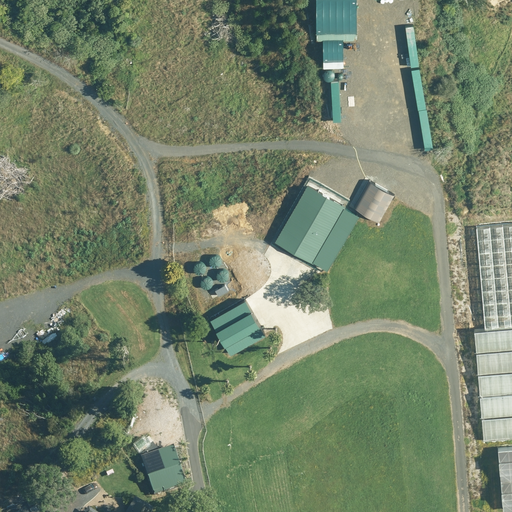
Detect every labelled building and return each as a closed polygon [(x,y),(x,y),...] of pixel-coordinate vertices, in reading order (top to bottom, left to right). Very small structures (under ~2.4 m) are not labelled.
[(314,206),(296,196),(272,237),(314,262),(346,206),(322,192),(314,206)] [(511,222),(473,225),(480,319),(511,317),(511,222)] [(325,280),(311,279),(310,289),(324,290),(325,280)] [(263,327),(281,317),(273,302),(268,305),(260,292),(212,319),(232,354),(267,334),(263,327)] [(314,310),(301,309),(300,329),(312,330),(314,310)] [(511,323),(467,327),(475,436),(511,433),(511,323)] [(498,510),(511,508),(511,441),(493,442),(498,510)] [(154,494),(185,486),(175,448),(159,452),(164,472),(149,476),(154,494)] [(153,511),(154,510),(136,500),(129,511),(93,511),(89,510),(87,511),(153,511)]
